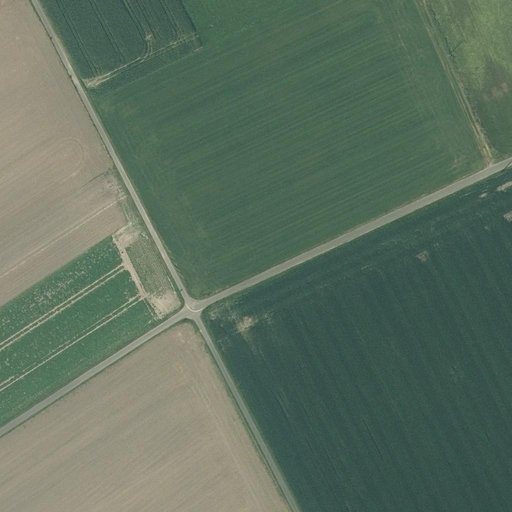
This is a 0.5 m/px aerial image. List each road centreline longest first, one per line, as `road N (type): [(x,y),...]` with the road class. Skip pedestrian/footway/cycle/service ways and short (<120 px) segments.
road 1 (unclassified): [(192,307),(511,160)]
road 2 (unclassified): [(34,0),(192,307)]
road 3 (unclassified): [(0,432),(192,307)]
road 4 (unclassified): [(192,307),(296,511)]
road 5 (track): [(420,0),(492,169)]
